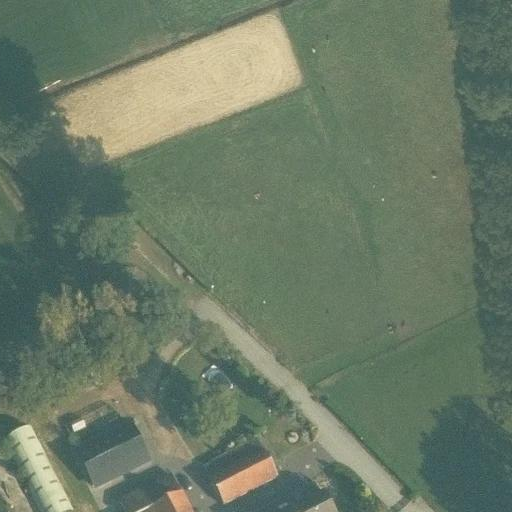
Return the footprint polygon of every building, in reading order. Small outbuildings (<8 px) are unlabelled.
[(90,364),(76,370),(82,384),(96,377),(90,364)] [(90,488),(146,460),(129,426),(73,453),(90,488)] [(37,511),(73,511),(32,431),(4,445),(37,511)] [(222,508),(277,480),(257,441),(202,469),(222,508)] [(187,511),(170,477),(116,503),(121,511),(187,511)] [(330,511),(323,497),(293,511),(288,501),(266,511),(330,511)]
